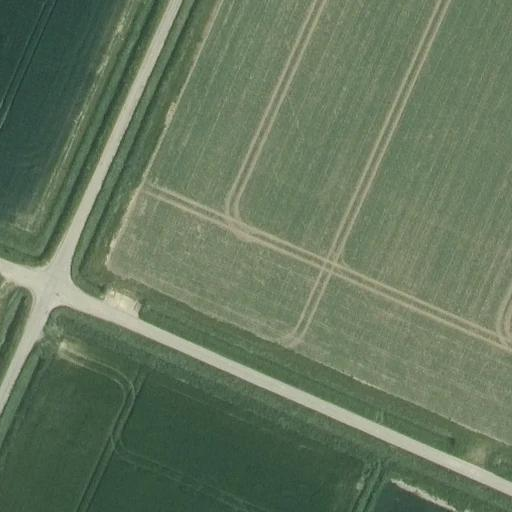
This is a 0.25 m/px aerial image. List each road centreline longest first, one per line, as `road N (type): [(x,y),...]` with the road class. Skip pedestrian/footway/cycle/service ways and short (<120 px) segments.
road 1 (unclassified): [(511,479),(63,287)]
road 2 (unclassified): [(63,287),(189,0)]
road 3 (unclassified): [(0,434),(63,287)]
